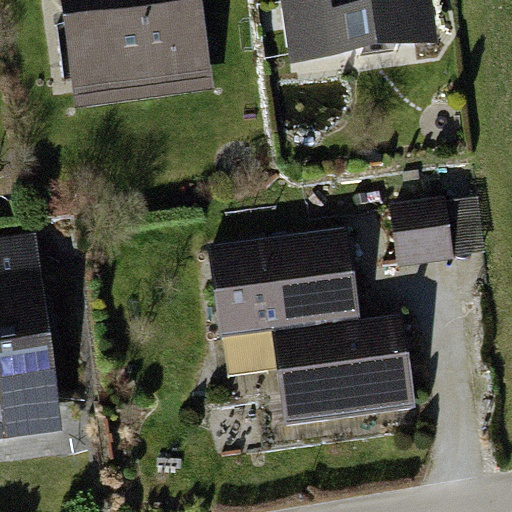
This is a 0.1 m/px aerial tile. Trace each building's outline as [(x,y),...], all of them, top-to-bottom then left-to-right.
[(199,0),(66,0),(77,80),(208,63),(199,0)] [(431,0),(287,0),(296,66),(438,48),(431,0)] [(445,203),(395,210),(403,266),(452,259),(445,203)] [(348,233),(214,251),(226,339),(277,332),(290,426),(415,408),(403,319),(361,325),(348,233)] [(0,430),(7,430),(3,399),(43,394),(23,239),(0,241),(0,430)]
